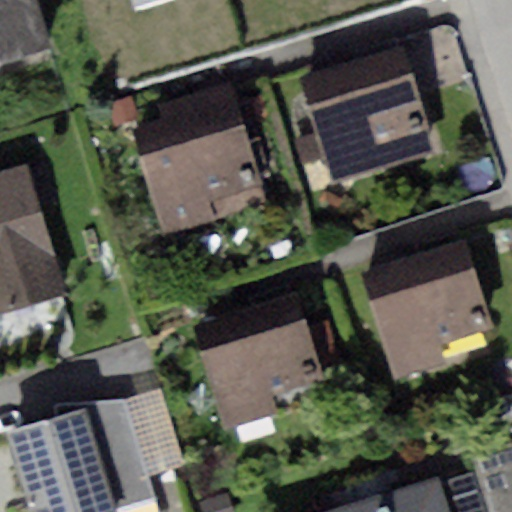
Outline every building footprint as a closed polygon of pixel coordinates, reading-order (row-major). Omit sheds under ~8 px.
[(0,0),(0,69),(1,71),(55,53),(36,0),(0,0)] [(413,87),(310,119),(332,190),(435,158),(413,87)] [(241,132),(146,160),(170,240),(265,213),(241,132)] [(36,176),(0,186),(0,319),(72,298),(36,176)] [(476,284),(373,315),(397,396),(453,379),(446,355),(476,346),(469,320),(486,315),(476,284)] [(305,329),(199,361),(222,435),(277,419),(270,396),(306,385),(303,376),(318,371),(305,329)] [(84,411),(112,511),(114,511),(154,498),(122,401),(56,405),(59,418),(84,411)] [(59,418),(6,433),(28,511),(112,511),(84,411),(59,418)] [(441,485),(449,511),(511,511),(511,444),(469,458),(474,475),(441,485)] [(439,478),(327,511),(449,511),(441,485),(439,478)]
